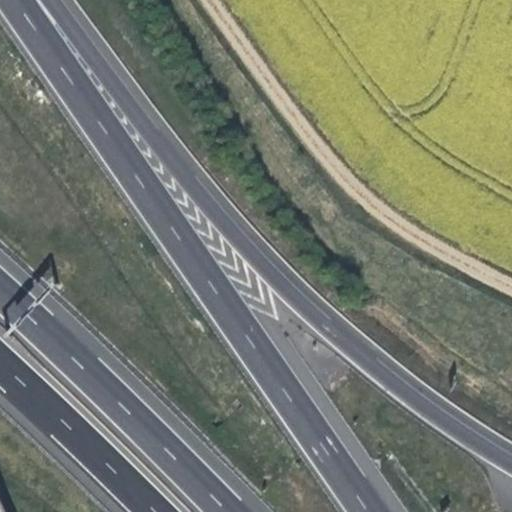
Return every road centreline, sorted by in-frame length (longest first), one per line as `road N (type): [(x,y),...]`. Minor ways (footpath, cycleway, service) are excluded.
road 1 (motorway): [(511,463),(349,344),(240,235),(45,0)]
road 2 (motorway): [(368,511),(40,34),(25,0)]
road 3 (track): [(511,273),(361,199),(208,0)]
road 4 (motorway): [(230,511),(0,285)]
road 5 (motorway): [(0,356),(159,511)]
